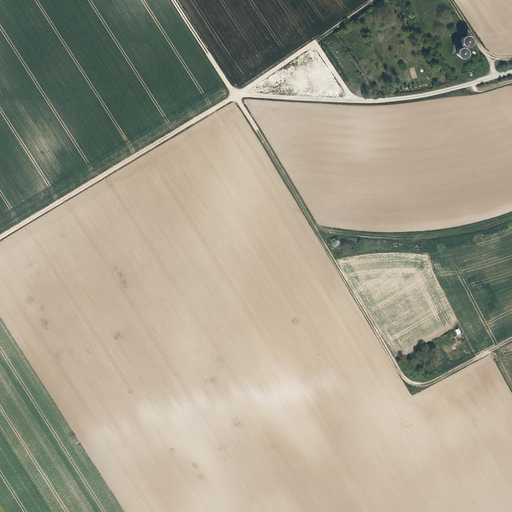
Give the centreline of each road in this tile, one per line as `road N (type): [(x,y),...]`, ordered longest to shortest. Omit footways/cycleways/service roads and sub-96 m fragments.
road 1 (track): [(177,0),(401,372),(421,386),(493,350),(511,385)]
road 2 (track): [(194,120),(0,238)]
road 3 (track): [(511,213),(463,231),(363,239),(319,231)]
road 4 (unclassified): [(356,98),(316,42),(238,93)]
road 5 (unclassified): [(511,69),(449,89),(356,98)]
